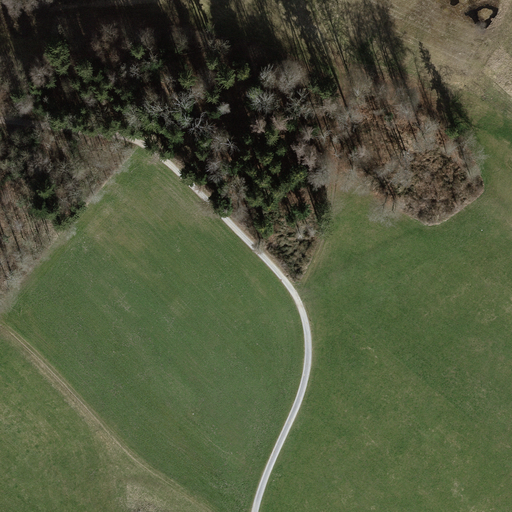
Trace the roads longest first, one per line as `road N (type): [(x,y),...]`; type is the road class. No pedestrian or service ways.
road 1 (track): [(0,119),(148,145),(295,295),(307,331),(304,380),(254,511)]
road 2 (track): [(295,295),(327,217),(340,115),(335,55),(308,0)]
road 3 (track): [(212,511),(133,456),(0,322)]
